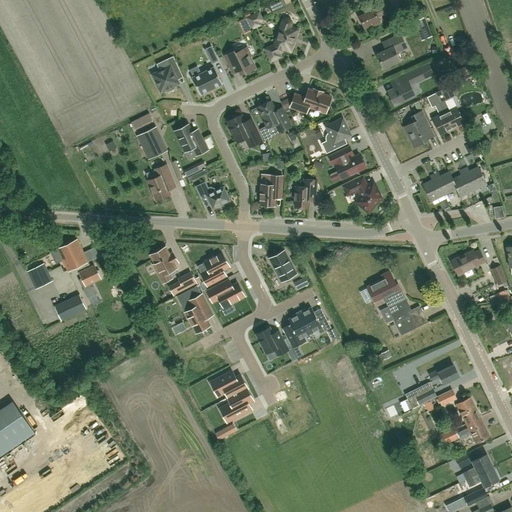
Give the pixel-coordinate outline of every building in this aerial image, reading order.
[(385,13),(382,7),(382,6),(374,10),(374,9),(359,16),(364,28),(371,25),(371,26),(380,22),(378,16),(385,13)] [(258,24),(256,21),(260,19),(256,12),(245,18),(249,26),(250,28),(258,24)] [(249,26),(245,18),(237,22),(241,30),(249,26)] [(290,21),(289,20),(287,19),(285,19),(283,20),(282,22),(274,45),(265,49),(271,61),(280,57),(278,53),(281,52),(283,49),(290,51),(298,30),(290,27),(291,25),(291,23),(290,21)] [(419,27),(424,41),(433,38),(427,23),(419,27)] [(401,34),(382,43),(386,50),(377,55),(383,68),(400,60),(396,53),(407,47),(401,34)] [(218,60),(211,46),(205,49),(212,63),(218,60)] [(233,73),(239,70),(241,75),(255,69),(249,56),(250,56),(246,47),(235,53),(234,50),(225,55),(233,73)] [(174,88),(173,86),(179,84),(173,72),(179,69),(173,57),(167,60),(170,66),(152,74),(161,92),(166,90),(167,92),(174,88)] [(429,64),(420,68),(412,72),(400,77),(391,82),(394,88),(388,91),(394,105),(415,95),(410,85),(434,74),(429,64)] [(222,84),(214,67),(192,77),(200,95),(222,84)] [(331,100),(331,99),(331,97),(322,94),(322,92),(314,89),(313,91),(308,89),(305,98),(295,94),(290,107),(306,113),(308,106),(326,112),(328,106),(330,105),(331,100)] [(440,103),(452,129),(464,123),(456,107),(450,110),(445,101),(449,99),(445,90),(436,94),(440,103)] [(440,135),(452,129),(440,103),(436,94),(436,93),(427,97),(431,105),(434,104),(440,115),(432,118),(440,135)] [(275,124),(279,132),(291,127),(282,108),(275,111),(270,101),(269,101),(267,100),(263,102),(263,105),(258,107),(267,128),(275,124)] [(434,136),(422,111),(412,116),(415,122),(404,127),(414,147),(428,140),(427,139),(434,136)] [(262,141),(256,129),(251,119),(244,122),(241,115),(239,116),(237,115),(233,117),(233,119),(228,121),(231,128),(229,129),(232,135),(234,135),(237,142),(243,139),(246,140),(249,147),(262,141)] [(332,131),(329,133),(328,133),(327,134),(326,135),(326,136),(325,137),(325,138),(325,139),(326,140),(326,141),(321,143),(326,154),(347,144),(344,137),(345,133),(349,132),(342,119),(329,125),(332,131)] [(198,130),(192,133),(188,125),(175,131),(185,151),(193,147),(197,155),(207,150),(198,130)] [(163,152),(152,129),(138,136),(149,159),(163,152)] [(332,182),(341,177),(342,179),(366,167),(364,164),(365,162),(363,158),(361,158),(359,154),(351,158),(350,155),(352,154),(349,147),(329,157),(333,163),(336,162),(338,165),(336,166),(338,171),(329,175),(332,182)] [(206,167),(203,162),(198,164),(200,170),(206,167)] [(175,187),(171,178),(166,164),(155,169),(158,176),(148,180),(156,200),(170,195),(168,190),(175,187)] [(463,169),(473,190),(486,183),(478,167),(469,171),(467,167),(463,169)] [(186,178),(189,184),(209,174),(206,169),(186,178)] [(452,179),(457,189),(460,196),(473,190),(463,169),(460,171),(461,175),(452,179)] [(457,189),(452,179),(449,172),(440,176),(438,172),(434,174),(444,195),(457,189)] [(444,195),(434,174),(430,176),(432,180),(423,184),(431,201),(444,195)] [(271,207),(272,205),(274,206),(275,198),(281,198),(282,176),(270,175),(269,185),(261,184),(260,205),(266,205),(267,207),(271,207)] [(363,177),(356,181),(344,187),(348,195),(357,190),(360,191),(362,195),(358,200),(359,203),(369,212),(378,200),(376,199),(377,195),(379,195),(373,183),(367,186),(363,177)] [(296,187),(295,207),(308,208),(309,200),(315,200),(317,180),(304,179),(304,187),(296,187)] [(207,196),(213,208),(229,200),(223,187),(215,191),(214,188),(210,187),(208,188),(205,182),(196,187),(201,198),(207,196)] [(496,218),(504,216),(502,206),(494,207),(496,218)] [(78,239),(67,244),(78,266),(81,272),(80,272),(83,278),(80,280),(85,290),(94,285),(92,282),(101,278),(100,277),(102,275),(99,270),(97,270),(95,265),(91,267),(88,262),(88,261),(78,239)] [(78,266),(67,244),(58,249),(68,271),(78,266)] [(173,253),(171,254),(169,255),(165,247),(151,255),(155,263),(154,264),(158,272),(160,271),(162,275),(176,268),(174,264),(177,262),(173,253)] [(296,273),(284,250),(269,258),(281,281),(296,273)] [(485,261),(481,253),(479,250),(474,253),(473,250),(451,261),(458,274),(485,261)] [(226,276),(223,269),(229,266),(222,253),(213,257),(213,256),(205,260),(206,261),(204,262),(208,270),(201,274),(207,285),(218,280),(226,276)] [(29,272),(37,290),(56,281),(47,263),(29,272)] [(498,284),(506,280),(500,265),(492,269),(498,284)] [(367,287),(368,288),(360,291),(366,303),(373,299),(374,300),(383,296),(394,318),(393,319),(401,335),(428,322),(420,305),(411,310),(402,291),(400,292),(390,272),(382,276),(383,279),(367,287)] [(175,286),(178,292),(196,283),(192,274),(180,280),(181,283),(175,286)] [(229,279),(219,284),(207,291),(213,302),(219,299),(223,307),(245,296),(238,283),(232,286),(229,279)] [(306,279),(295,284),(298,289),(308,284),(306,279)] [(94,308),(102,304),(96,293),(89,296),(94,308)] [(210,325),(206,318),(213,315),(202,294),(190,300),(194,308),(185,312),(196,332),(210,325)] [(299,312),(310,333),(317,329),(320,334),(331,328),(325,316),(318,320),(311,307),(306,310),(305,308),(299,312)] [(87,309),(63,322),(70,336),(95,323),(87,309)] [(295,332),(288,336),(294,347),(305,341),(303,337),(310,333),(299,312),(293,315),(294,317),(288,319),(295,332)] [(288,350),(283,339),(279,332),(278,331),(273,334),(269,327),(256,334),(266,353),(274,349),(278,355),(288,350)] [(293,350),(287,352),(292,361),(297,358),(293,350)] [(444,384),(460,377),(454,365),(445,369),(444,367),(430,374),(433,381),(441,377),(444,384)] [(241,375),(236,377),(233,372),(232,371),(232,372),(225,375),(210,383),(215,392),(217,395),(217,396),(218,395),(225,392),(228,397),(247,387),(247,388),(241,375)] [(424,403),(431,400),(437,396),(430,382),(405,394),(412,408),(419,405),(419,406),(424,403)] [(251,408),(248,402),(253,400),(247,388),(247,387),(228,397),(227,397),(230,403),(221,408),(220,409),(222,413),(227,422),(244,413),(251,409),(252,409),(251,408)] [(453,389),(437,396),(442,406),(457,398),(453,389)] [(465,422),(480,416),(471,397),(456,404),(465,422)] [(431,400),(424,403),(428,412),(435,408),(431,400)] [(18,407),(0,419),(0,455),(35,432),(18,407)] [(480,416),(465,422),(468,427),(459,432),(462,438),(471,434),(475,443),(490,436),(480,416)] [(444,444),(448,443),(454,440),(459,437),(454,427),(439,434),(439,435),(444,444)] [(215,434),(218,439),(229,433),(227,428),(215,434)] [(491,450),(501,445),(498,440),(488,445),(491,450)] [(459,468),(471,462),(466,452),(454,457),(455,460),(454,460),(458,469),(459,467),(459,468)] [(466,479),(493,467),(487,454),(472,460),(475,467),(463,473),(466,479)] [(14,472),(17,476),(26,469),(23,465),(14,472)] [(493,467),(466,479),(469,486),(482,480),(484,486),(499,479),(493,467)] [(463,497),(467,505),(487,495),(483,487),(463,497)] [(467,505),(463,497),(446,506),(449,511),(453,511),(467,505)] [(441,511),(438,503),(433,506),(435,511),(441,511)] [(511,511),(511,506),(500,511),(496,511),(495,510),(494,510),(490,503),(479,508),(472,511),(511,511)]
